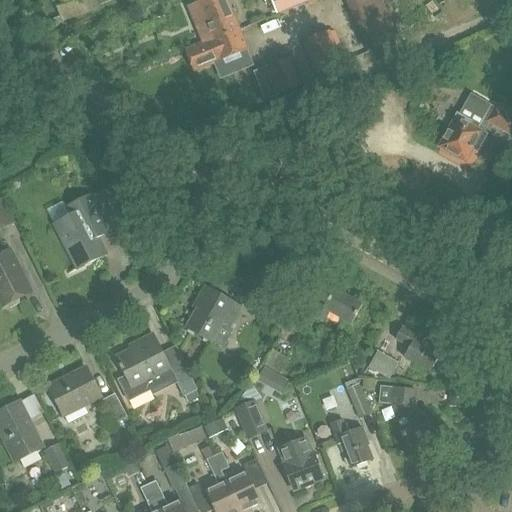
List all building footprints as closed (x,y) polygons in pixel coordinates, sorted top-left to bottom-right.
[(83,0),(58,9),(63,23),(100,9),(99,6),(113,0),(83,0)] [(204,0),(188,7),(203,43),(203,45),(240,30),(227,0),(204,0)] [(270,0),(277,15),(314,0),(270,0)] [(345,0),(368,53),(400,40),(383,0),(345,0)] [(185,50),(194,73),(248,51),(240,30),(203,45),(203,43),(185,50)] [(311,61),(318,78),(346,66),(332,31),(302,43),(310,61),(311,61)] [(267,67),(279,96),(301,86),(290,58),(267,67)] [(441,147),(465,161),(472,148),(477,151),(486,136),(483,134),(490,124),(511,136),(511,110),(500,104),(497,108),(496,108),(471,94),(462,110),(441,147)] [(53,225),(76,270),(105,255),(96,238),(109,232),(91,196),(65,208),(70,217),(53,225)] [(0,200),(0,231),(15,224),(3,199),(0,200)] [(4,306),(8,309),(18,304),(18,299),(31,293),(9,251),(0,255),(0,305),(1,308),(4,306)] [(200,304),(186,329),(211,343),(212,342),(222,323),(229,327),(240,308),(204,288),(196,302),(200,304)] [(328,312),(351,325),(362,306),(335,291),(329,300),(320,295),(309,314),(323,322),(328,312)] [(248,293),(242,303),(266,317),(264,320),(272,325),(280,311),(248,293)] [(403,359),(429,373),(440,354),(421,343),(423,340),(402,328),(394,341),(409,349),(403,359)] [(141,346),(115,359),(126,380),(120,383),(129,402),(151,392),(146,383),(169,371),(151,335),(138,342),(141,346)] [(264,364),(281,374),(290,359),(273,349),(264,364)] [(368,368),(390,380),(400,363),(378,351),(368,368)] [(185,397),(189,403),(200,397),(197,391),(198,390),(187,367),(173,374),(184,397),(185,397)] [(64,417),(69,425),(88,415),(84,407),(101,398),(86,369),(48,388),(63,417),(64,417)] [(363,381),(363,390),(375,391),(376,381),(363,381)] [(236,409),(248,442),(269,435),(258,403),(262,400),(251,386),(236,409)] [(346,390),(359,419),(370,415),(358,386),(346,390)] [(396,421),(407,448),(436,436),(426,410),(417,413),(414,404),(415,391),(381,388),(380,404),(393,405),(393,407),(398,420),(396,421)] [(450,391),(449,406),(465,408),(467,392),(450,391)] [(101,402),(114,426),(128,418),(115,395),(101,402)] [(3,444),(13,464),(42,449),(19,403),(0,412),(0,431),(5,442),(3,444)] [(209,426),(215,438),(227,432),(222,419),(209,426)] [(341,444),(350,469),(372,460),(367,447),(369,446),(362,429),(347,435),(342,421),(329,427),(337,446),(341,444)] [(384,423),(374,426),(380,448),(390,446),(384,423)] [(179,435),(168,440),(174,452),(185,447),(183,443),(204,433),(202,428),(190,434),(189,433),(180,437),(179,435)] [(285,471),(293,491),(323,480),(315,460),(308,442),(293,448),(280,453),(287,470),(285,471)] [(44,452),(55,475),(71,467),(59,444),(44,452)] [(217,464),(214,457),(209,447),(203,451),(219,486),(207,492),(216,511),(239,511),(226,483),(221,472),(217,464)] [(227,452),(240,475),(249,470),(236,447),(227,452)] [(222,453),(214,457),(217,464),(221,472),(230,468),(222,453)] [(123,466),(128,479),(140,473),(135,461),(123,466)] [(164,470),(174,492),(187,487),(177,465),(164,470)] [(250,511),(251,509),(261,504),(247,474),(226,483),(239,511),(250,511)] [(61,491),(71,486),(65,475),(55,479),(61,491)] [(148,486),(160,511),(183,511),(179,503),(168,508),(157,482),(148,486)] [(160,511),(148,486),(141,489),(151,511),(160,511)]
